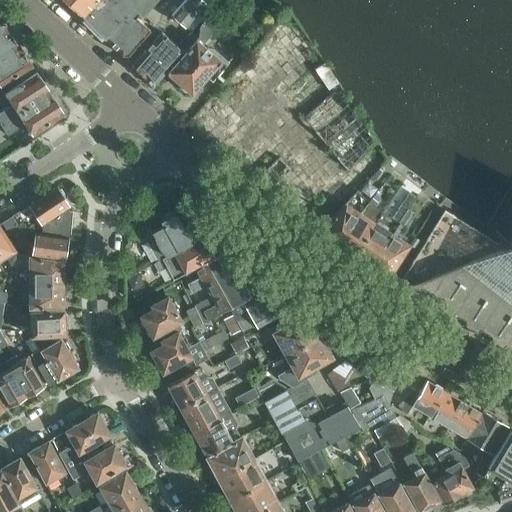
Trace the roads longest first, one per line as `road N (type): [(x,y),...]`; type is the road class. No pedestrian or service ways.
road 1 (tertiary): [(511,389),(290,258),(180,153)]
road 2 (residential): [(120,376),(102,291),(109,215),(123,189),(180,153)]
road 3 (tertiary): [(132,105),(20,0)]
road 4 (residential): [(120,376),(193,511)]
road 5 (residential): [(0,446),(120,376)]
